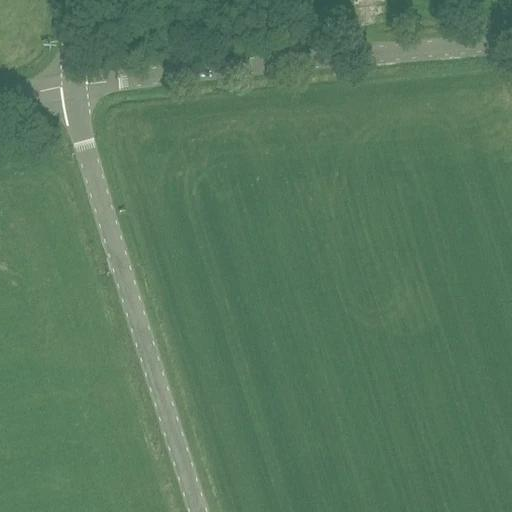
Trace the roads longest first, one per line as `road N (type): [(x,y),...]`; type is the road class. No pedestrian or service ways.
road 1 (tertiary): [(199,511),(70,85)]
road 2 (unclassified): [(70,85),(511,42)]
